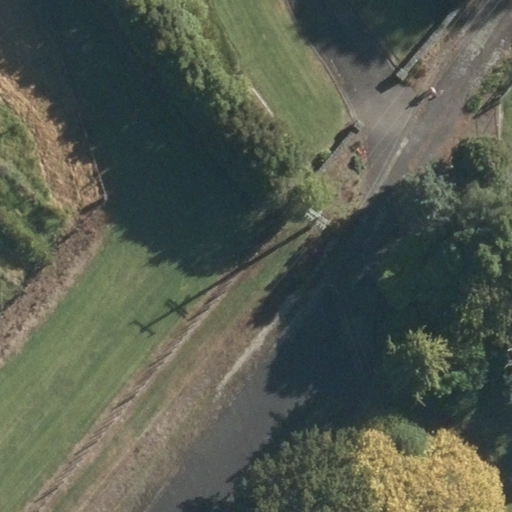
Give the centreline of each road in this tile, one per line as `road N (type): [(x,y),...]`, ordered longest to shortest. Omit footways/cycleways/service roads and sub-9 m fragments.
road 1 (residential): [(354,316),(457,86),(505,0)]
road 2 (residential): [(354,316),(216,511)]
